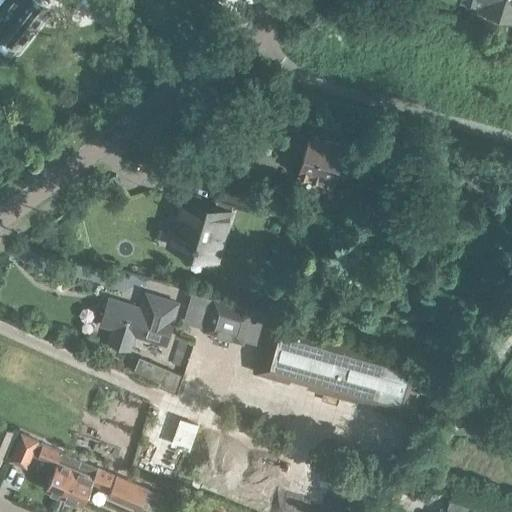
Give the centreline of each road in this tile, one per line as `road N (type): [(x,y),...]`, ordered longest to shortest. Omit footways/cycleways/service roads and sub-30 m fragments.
road 1 (residential): [(511,139),(223,52)]
road 2 (tertiary): [(0,215),(223,52)]
road 3 (track): [(384,511),(511,335)]
